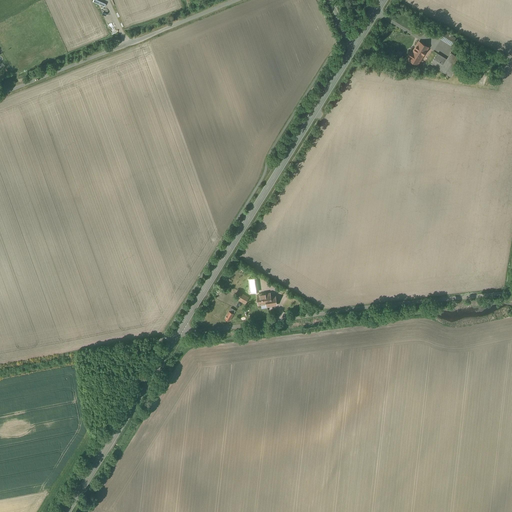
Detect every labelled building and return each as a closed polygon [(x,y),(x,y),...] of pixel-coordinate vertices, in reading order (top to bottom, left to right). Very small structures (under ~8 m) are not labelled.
[(456,39),(442,30),(437,38),(451,46),(456,39)] [(417,67),(428,49),(417,42),(411,52),(408,50),(404,56),(408,58),(407,61),(417,67)] [(460,61),(449,54),(445,60),(436,54),(430,65),(449,77),(460,61)] [(255,278),(249,279),(250,288),(251,293),(257,292),(255,278)] [(270,293),(257,295),(259,304),(266,303),(267,306),(276,305),(275,296),(270,297),(270,293)] [(241,297),(239,300),(245,303),(248,297),(243,294),(241,297)] [(229,311),(225,318),(229,321),(236,310),(231,308),(229,311)]
